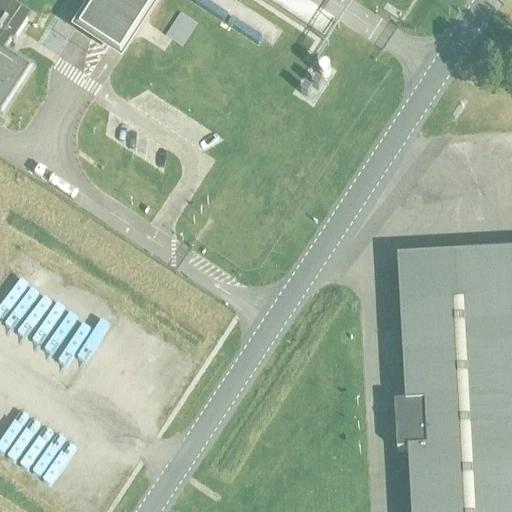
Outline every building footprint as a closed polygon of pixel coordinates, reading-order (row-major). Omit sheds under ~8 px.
[(6,51),(12,42),(14,43),(32,16),(6,0),(0,0),(0,112),(1,113),(2,115),(3,115),(2,113),(31,69),(33,69),(33,67),(31,68),(6,51)] [(48,27),(60,6),(51,1),(39,21),(48,27)] [(184,48),(198,26),(183,16),(168,38),(184,48)] [(511,511),(511,254),(397,261),(405,405),(394,406),(397,454),(408,453),(411,511),(511,511)] [(109,326),(122,311),(101,294),(89,309),(109,326)] [(189,345),(176,370),(197,382),(211,357),(189,345)] [(17,441),(29,448),(44,424),(32,417),(17,441)] [(0,470),(8,476),(22,456),(4,444),(0,449),(0,470)] [(52,506),(65,483),(47,472),(33,495),(52,506)] [(79,511),(101,511),(105,507),(92,496),(79,511)]
